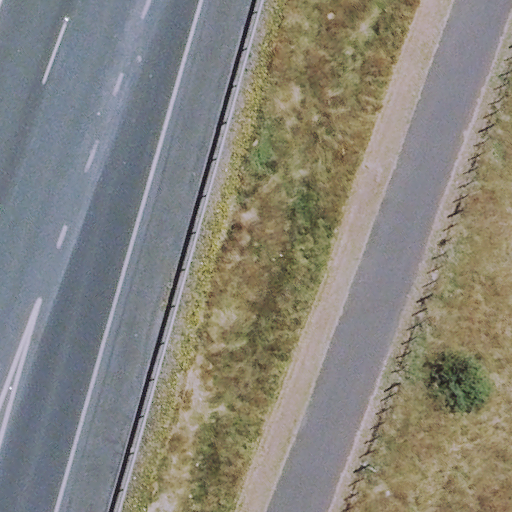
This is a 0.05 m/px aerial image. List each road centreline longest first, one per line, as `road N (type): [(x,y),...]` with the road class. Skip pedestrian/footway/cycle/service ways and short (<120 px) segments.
road 1 (motorway): [(108,0),(0,434)]
road 2 (motorway): [(101,0),(0,267)]
